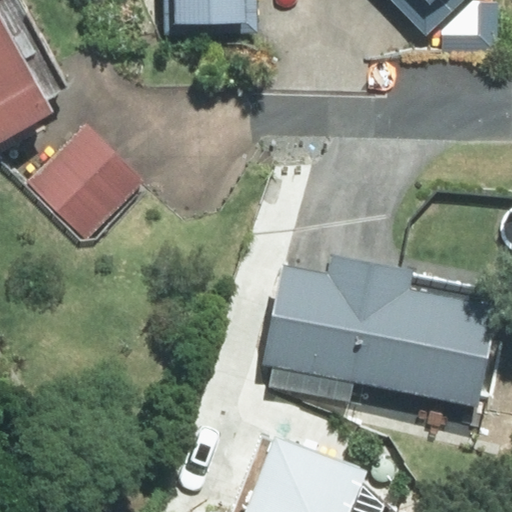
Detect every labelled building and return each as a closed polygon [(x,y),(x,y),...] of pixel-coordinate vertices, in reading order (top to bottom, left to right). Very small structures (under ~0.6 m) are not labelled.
[(0,0),(0,135),(44,111),(35,96),(58,83),(12,0),(0,0)] [(162,0),(164,36),(260,34),(258,0),(162,0)] [(389,0),(420,31),(435,16),(434,47),(493,48),(492,0),(389,0)] [(144,179),(83,121),(29,177),(90,235),(144,179)] [(384,285),(387,262),(310,252),(308,265),(265,259),(250,369),(466,398),(480,298),(384,285)] [(332,511),(349,468),(256,433),(226,511),(217,511),(181,498),(175,511),(332,511)]
